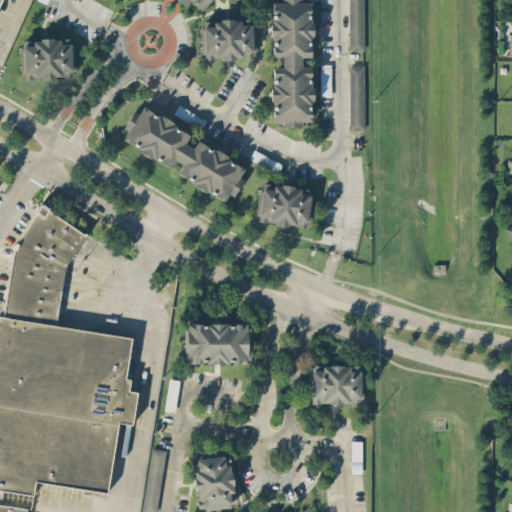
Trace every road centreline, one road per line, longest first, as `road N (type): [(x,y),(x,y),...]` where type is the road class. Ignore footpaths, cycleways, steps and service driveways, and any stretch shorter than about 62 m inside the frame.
road 1 (secondary): [(0,145),(229,276),(362,337),(511,374)]
road 2 (secondary): [(314,285),(105,171)]
road 3 (residential): [(166,511),(181,421),(232,429)]
road 4 (secondary): [(511,345),(385,311)]
road 5 (residential): [(297,317),(285,318),(271,354),(259,432)]
road 6 (residential): [(288,437),(306,326),(297,317)]
